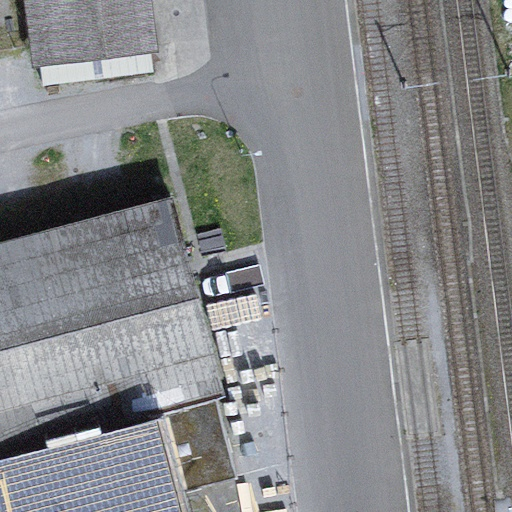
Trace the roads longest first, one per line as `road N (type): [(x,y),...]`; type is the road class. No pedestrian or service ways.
road 1 (residential): [(338,511),(295,75)]
road 2 (residential): [(0,146),(295,75)]
